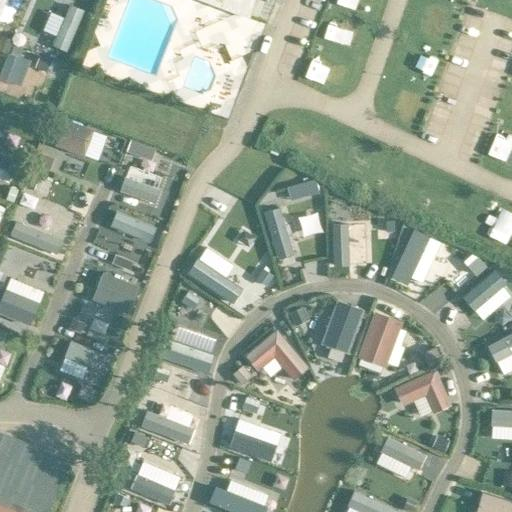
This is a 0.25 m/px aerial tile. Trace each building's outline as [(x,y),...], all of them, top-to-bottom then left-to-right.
[(226,0),(223,9),(248,18),(255,0),(226,0)] [(0,37),(0,38),(0,48),(7,51),(11,41),(0,37)] [(39,56),(35,67),(46,71),(50,60),(39,56)] [(477,139),(475,160),(494,162),(497,141),(477,139)] [(130,141),(126,151),(136,155),(140,145),(130,141)] [(17,163),(14,171),(23,174),(26,166),(17,163)] [(109,178),(103,194),(139,206),(145,190),(109,178)] [(314,180),(303,183),(307,196),(318,192),(314,180)] [(302,181),(289,182),(290,196),(303,195),(302,181)] [(267,206),(250,211),(264,257),(281,252),(267,206)] [(176,281),(229,296),(234,277),(201,268),(207,243),(188,238),(176,281)] [(467,309),(495,279),(480,265),(452,294),(467,309)] [(336,348),(352,306),(325,296),(309,338),(336,348)] [(302,307),(289,313),(296,325),(308,319),(302,307)] [(373,362),(389,317),(364,308),(347,353),(373,362)] [(274,358),(293,380),(309,367),(276,329),(245,356),(258,371),(274,358)] [(57,345),(53,356),(82,366),(86,355),(57,345)] [(434,346),(422,352),(429,366),(441,361),(434,346)] [(241,365),(231,374),(241,384),(250,376),(241,365)] [(401,398),(408,415),(439,401),(422,366),(382,384),(391,402),(401,398)] [(46,511),(69,460),(0,432),(0,511),(46,511)] [(365,453),(404,471),(413,452),(374,434),(365,453)] [(436,435),(431,446),(443,451),(448,440),(436,435)] [(502,511),(506,501),(468,491),(462,511),(502,511)]
